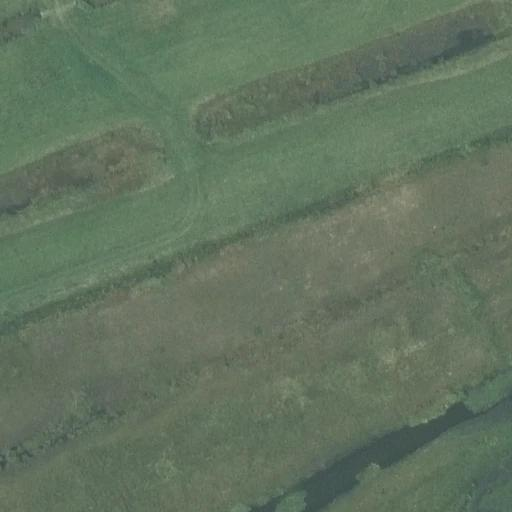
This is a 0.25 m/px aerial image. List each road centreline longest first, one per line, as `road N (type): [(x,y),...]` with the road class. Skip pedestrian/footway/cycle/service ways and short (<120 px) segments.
road 1 (track): [(0,292),(511,96)]
road 2 (track): [(201,211),(167,103),(56,0)]
